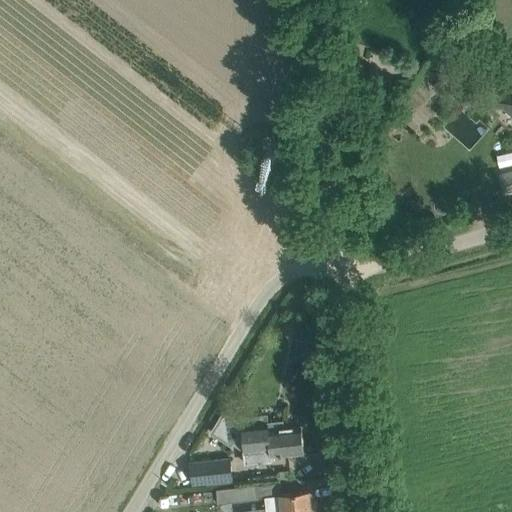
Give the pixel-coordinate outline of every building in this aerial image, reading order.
[(511,82),(495,101),(511,116),(511,82)] [(511,171),(499,175),(504,194),(511,191),(511,171)] [(228,408),(227,407),(211,432),(230,443),(232,441),(243,447),(244,447),(245,463),(272,461),(272,455),(304,452),(301,426),(283,428),(282,421),(247,425),(239,420),(242,416),(241,415),(239,417),(227,410),(228,408)] [(194,458),(196,483),(236,480),(234,455),(194,458)] [(216,489),(218,503),(258,499),(256,485),(216,489)] [(311,511),(309,491),(265,496),(266,511),(311,511)]
